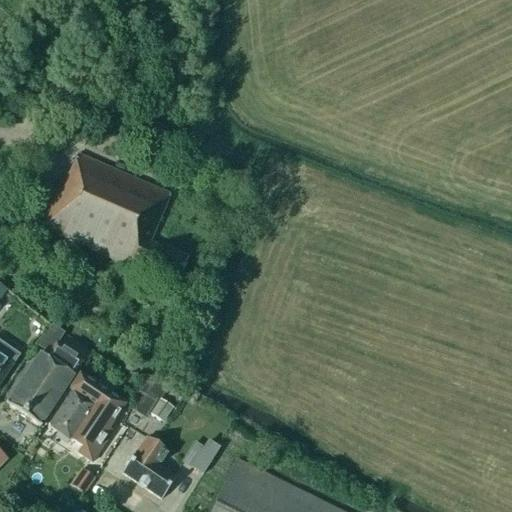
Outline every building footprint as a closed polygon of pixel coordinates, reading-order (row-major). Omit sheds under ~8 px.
[(90,136),(83,132),(79,138),(86,143),(90,136)] [(129,263),(177,284),(188,260),(150,244),(171,196),(78,156),(69,175),(65,174),(41,229),(127,267),(129,263)] [(0,343),(0,385),(20,357),(0,343)] [(47,360),(40,355),(5,407),(40,429),(83,364),(56,346),(47,360)] [(120,380),(94,362),(85,374),(112,393),(120,380)] [(78,455),(92,465),(113,433),(109,430),(125,406),(79,375),(69,391),(72,393),(49,428),(82,450),(78,455)] [(172,379),(145,376),(138,392),(129,410),(136,414),(146,420),(156,404),(156,403),(172,379)] [(173,412),(159,402),(150,417),(164,426),(173,412)] [(168,454),(146,439),(122,475),(161,501),(176,479),(159,468),(168,454)] [(204,449),(194,443),(194,444),(181,464),(202,477),(220,450),(219,449),(208,442),(204,449)] [(212,511),(338,511),(238,461),(212,511)] [(95,480),(81,470),(69,486),(84,496),(95,480)] [(59,488),(46,509),(50,511),(71,511),(79,499),(59,488)]
